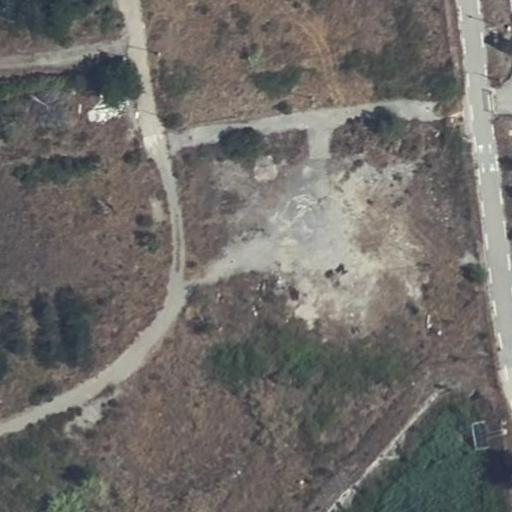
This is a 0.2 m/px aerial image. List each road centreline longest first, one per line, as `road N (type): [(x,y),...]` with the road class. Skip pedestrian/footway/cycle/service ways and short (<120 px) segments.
road 1 (track): [(0,431),(84,391),(143,341),(169,305),(178,261),(173,213),(129,0)]
road 2 (track): [(159,143),(428,112)]
road 3 (track): [(138,45),(0,65)]
